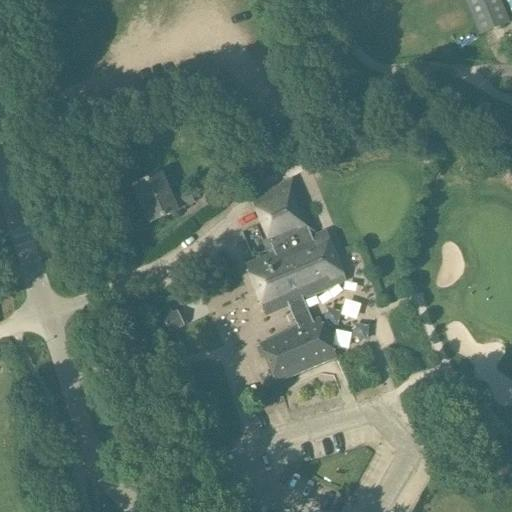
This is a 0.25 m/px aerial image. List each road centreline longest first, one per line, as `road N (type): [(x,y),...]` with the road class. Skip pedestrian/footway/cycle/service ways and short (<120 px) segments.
road 1 (unclassified): [(135,511),(92,452),(0,159)]
road 2 (unknown): [(247,471),(292,435),(363,419),(391,432),(398,453),(376,511)]
road 3 (unknown): [(124,497),(247,471)]
